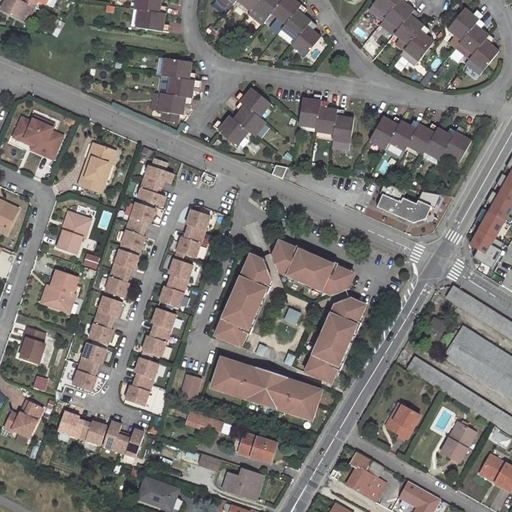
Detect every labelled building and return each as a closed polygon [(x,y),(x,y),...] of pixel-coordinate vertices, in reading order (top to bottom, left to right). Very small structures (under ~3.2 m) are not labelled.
[(5,0),(0,10),(20,20),(29,24),(38,2),(34,0),(5,0)] [(140,10),(163,14),(166,14),(167,7),(159,5),(159,0),(137,0),(136,10),(140,10)] [(213,0),(213,1),(227,12),(236,0),(213,0)] [(238,0),(251,10),(253,7),(258,0),(238,0)] [(272,12),(282,0),(258,0),(253,7),(251,10),(248,14),(262,25),(272,12)] [(282,0),(272,12),(286,24),(300,6),(292,0),(282,0)] [(375,0),(372,3),(387,15),(399,0),(375,0)] [(399,0),(387,15),(381,23),(378,27),(391,37),(394,34),(412,12),(406,7),(404,9),(402,7),(404,5),(407,0),(399,0)] [(300,6),(286,24),(279,33),(276,37),(289,48),(292,44),(310,23),(302,16),(307,9),(301,5),(300,6)] [(464,9),(448,28),(462,40),(479,18),(482,14),(476,9),(472,15),(464,9)] [(138,28),(169,33),(170,25),(162,24),(163,14),(140,10),(138,28)] [(412,12),(394,34),(400,38),(397,42),(405,49),(422,27),(414,20),(419,14),(414,10),(412,12)] [(479,18),(462,40),(460,42),(473,53),(487,36),(480,29),(485,23),(479,18)] [(307,55),(320,38),(314,34),(312,36),(309,34),(311,31),(317,25),(311,20),(310,23),(292,44),(307,55)] [(415,64),(419,60),(432,43),(424,37),(429,30),(424,25),(422,27),(405,49),(402,53),(415,64)] [(470,58),(484,69),(498,52),(492,47),(489,50),(487,48),(489,45),(494,39),(489,34),(487,36),(473,53),(470,58)] [(159,58),(157,75),(163,76),(166,59),(159,58)] [(171,77),(195,81),(196,74),(188,73),(190,62),(166,59),(163,76),(171,77)] [(168,96),(190,99),(191,91),(188,90),(188,88),(191,88),(200,89),(201,82),(195,81),(171,77),(168,96)] [(240,102),(259,117),(270,103),(253,89),(246,97),(240,92),(235,98),(240,102)] [(303,99),(299,124),(316,127),(321,100),(322,95),(314,94),(313,101),(312,104),(309,103),(309,100),(303,99)] [(163,95),(160,112),(182,115),(183,105),(191,106),(193,99),(190,99),(168,96),(163,95)] [(321,100),(316,127),(316,130),(334,133),(337,111),(329,110),(329,112),(326,112),(327,109),(328,102),(321,100)] [(234,120),(248,131),(254,136),(265,122),(259,117),(240,102),(235,108),(241,112),(234,120)] [(337,111),(334,133),(333,139),(350,142),(353,119),(346,118),(346,121),(343,121),(343,118),(345,110),(337,109),(337,111)] [(36,119),(55,128),(57,125),(37,116),(36,119)] [(382,118),(370,139),(385,148),(390,141),(400,122),(402,120),(395,116),(391,123),(390,126),(387,124),(388,121),(382,118)] [(213,126),(236,145),(248,131),(234,120),(230,117),(224,125),(218,120),(213,126)] [(34,149),(55,159),(66,136),(54,131),(55,128),(36,119),(34,122),(25,118),(16,137),(27,142),(28,139),(37,143),(36,146),(34,149)] [(390,141),(405,150),(408,144),(418,126),(420,124),(414,120),(409,127),(408,130),(405,128),(407,126),(400,122),(390,141)] [(418,126),(408,144),(423,153),(425,150),(437,129),(438,127),(432,123),(428,130),(426,133),(423,132),(425,129),(418,126)] [(444,153),(459,162),(470,142),(464,139),(462,141),(460,139),(461,137),(466,129),(459,126),(456,131),(444,153)] [(437,129),(425,150),(440,159),(444,153),(456,131),(450,127),(446,134),(444,137),(442,135),(444,133),(437,129)] [(91,167),(98,145),(94,144),(87,165),(91,167)] [(87,165),(80,185),(103,193),(106,184),(102,182),(109,163),(112,165),(117,151),(98,145),(91,167),(87,165)] [(158,154),(146,150),(143,157),(155,162),(158,154)] [(106,184),(112,165),(109,163),(102,182),(106,184)] [(276,166),(272,174),(282,179),(287,168),(276,166)] [(151,167),(145,184),(160,189),(162,182),(172,185),(175,175),(151,167)] [(505,188),(510,178),(504,174),(498,185),(505,188)] [(505,188),(501,195),(511,201),(511,178),(510,178),(505,188)] [(139,200),(163,208),(167,198),(158,195),(160,189),(145,184),(139,200)] [(495,206),(501,195),(494,191),(488,202),(495,206)] [(378,206),(414,222),(426,218),(432,206),(419,200),(418,203),(404,197),(402,201),(384,193),(378,206)] [(495,206),(491,211),(509,221),(511,215),(511,201),(501,195),(495,206)] [(269,202),(262,204),(264,211),(274,216),(279,206),(269,202)] [(5,209),(0,206),(0,231),(11,236),(23,211),(7,204),(5,209)] [(138,204),(131,226),(147,231),(150,225),(152,226),(157,211),(138,204)] [(485,222),(491,211),(485,208),(479,219),(485,222)] [(213,218),(194,211),(189,227),(191,227),(189,234),(205,240),(213,218)] [(485,222),(481,229),(499,239),(509,221),(491,211),(485,222)] [(71,213),(65,231),(67,231),(69,232),(71,226),(70,225),(74,214),(71,213)] [(71,226),(69,232),(67,231),(61,248),(80,254),(85,237),(88,238),(94,220),(74,214),(70,225),(71,226)] [(131,226),(124,246),(143,253),(148,237),(145,236),(147,231),(131,226)] [(499,239),(481,229),(472,245),(481,250),(490,255),(495,245),(499,239)] [(185,239),(180,254),(198,260),(205,240),(189,234),(187,240),(185,239)] [(283,241),(275,257),(279,256),(286,242),(283,241)] [(281,272),(336,297),(351,291),(349,287),(355,273),(341,267),(342,265),(335,261),(333,264),(328,261),(330,257),(314,250),(312,254),(306,252),(307,250),(300,246),(299,248),(286,242),(279,256),(275,257),(281,272)] [(505,251),(495,245),(490,255),(481,250),(477,257),(495,268),(505,251)] [(123,250),(115,272),(131,278),(134,270),(136,271),(141,256),(123,250)] [(96,268),(99,258),(87,254),(84,264),(96,268)] [(266,261),(254,255),(251,261),(259,264),(260,264),(266,261)] [(171,283),(188,289),(196,267),(177,261),(172,275),(174,276),(171,283)] [(251,261),(218,337),(245,349),(251,335),(254,336),(257,330),(254,328),(269,294),(272,295),(274,288),(272,287),(274,281),(266,261),(260,264),(259,264),(251,261)] [(60,272),(54,288),(58,290),(56,295),(53,294),(49,306),(70,313),(76,295),(81,280),(60,272)] [(115,272),(108,292),(127,299),(132,284),(129,283),(131,278),(115,272)] [(355,273),(349,287),(351,291),(358,275),(355,273)] [(167,287),(162,302),(181,309),(188,289),(171,283),(170,288),(167,287)] [(446,298),(511,339),(511,321),(455,286),(446,298)] [(49,306),(53,294),(56,295),(58,290),(54,288),(51,287),(45,305),(49,306)] [(76,295),(70,313),(73,314),(79,296),(76,295)] [(107,297),(99,319),(115,325),(118,317),(121,318),(126,303),(107,297)] [(345,363),(360,329),(362,330),(365,322),(363,321),(369,307),(355,301),(354,297),(338,303),(308,373),(335,384),(342,370),(344,371),(347,364),(345,363)] [(355,301),(369,307),(370,304),(354,297),(355,301)] [(290,308),(285,320),(297,324),(302,312),(290,308)] [(171,338),(179,316),(179,315),(160,309),(154,324),(157,325),(154,332),(171,338)] [(115,325),(99,319),(92,340),(111,346),(116,331),(114,330),(115,325)] [(435,319),(424,339),(431,344),(434,339),(438,341),(447,325),(435,319)] [(444,357),(511,399),(511,356),(464,326),(456,338),(451,345),(444,357)] [(31,340),(27,349),(24,359),(42,365),(49,346),(46,345),(49,336),(31,330),(28,339),(31,340)] [(150,337),(145,351),(164,358),(171,338),(154,332),(152,337),(150,337)] [(451,335),(446,342),(451,345),(456,338),(451,335)] [(91,343),(83,365),(99,371),(102,364),(104,365),(110,350),(91,343)] [(263,346),(259,355),(266,358),(270,349),(263,346)] [(290,352),(286,362),(293,365),(298,356),(290,352)] [(511,416),(416,356),(408,369),(511,434),(511,416)] [(212,389),(314,422),(324,390),(289,379),(289,378),(258,368),(257,369),(222,358),(212,389)] [(161,366),(141,359),(136,374),(139,375),(137,380),(153,386),(161,366)] [(83,365),(76,386),(95,392),(100,378),(97,377),(99,371),(83,365)] [(187,377),(182,392),(186,400),(186,401),(195,404),(202,382),(187,377)] [(132,387),(127,401),(129,402),(145,408),(153,386),(137,380),(135,388),(132,387)] [(28,416),(34,404),(31,402),(25,414),(28,416)] [(32,439),(47,410),(34,404),(28,416),(25,414),(24,417),(16,413),(8,429),(16,433),(17,431),(32,439)] [(399,404),(390,419),(395,421),(404,406),(399,404)] [(409,440),(422,417),(404,406),(395,421),(390,419),(386,427),(409,440)] [(83,417),(69,413),(68,415),(62,431),(85,439),(90,423),(82,420),(83,417)] [(188,418),(197,421),(199,415),(190,413),(188,418)] [(197,421),(188,418),(182,416),(179,422),(195,427),(197,421)] [(216,433),(219,421),(211,418),(208,431),(216,433)] [(109,427),(95,422),(94,424),(90,423),(85,439),(103,445),(109,427)] [(114,422),(106,446),(123,452),(128,437),(120,434),(123,425),(114,422)] [(454,439),(462,424),(459,423),(451,437),(454,439)] [(460,463),(477,433),(462,424),(454,439),(451,437),(442,453),(460,463)] [(136,457),(146,433),(135,429),(132,439),(128,437),(123,452),(136,457)] [(506,448),(510,438),(494,432),(490,441),(506,448)] [(240,453),(272,463),(278,444),(246,434),(240,453)] [(178,480),(190,483),(196,453),(183,451),(178,480)] [(348,485),(377,500),(387,483),(377,477),(366,471),(372,460),(358,452),(351,465),(358,468),(348,485)] [(135,465),(137,458),(127,454),(124,460),(135,465)] [(497,483),(511,491),(511,489),(511,467),(491,455),(482,471),(498,480),(497,483)] [(217,467),(220,460),(210,457),(208,464),(217,467)] [(366,471),(377,477),(383,466),(372,460),(366,471)] [(129,476),(139,479),(141,472),(132,468),(129,476)] [(223,489),(256,500),(265,474),(257,471),(256,473),(242,469),(240,476),(229,473),(223,489)] [(480,474),(497,483),(498,480),(482,471),(480,474)] [(138,498),(154,504),(155,502),(179,510),(182,501),(179,498),(176,497),(179,490),(145,478),(138,498)] [(406,487),(417,494),(421,487),(409,481),(406,487)] [(197,502),(202,504),(205,496),(199,494),(197,502)] [(219,497),(216,509),(223,511),(225,504),(226,500),(219,497)]
